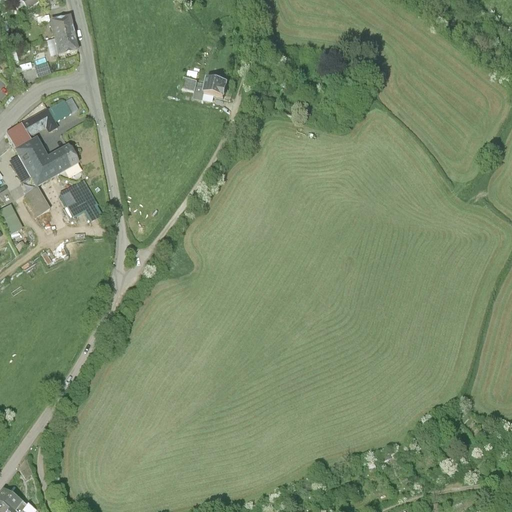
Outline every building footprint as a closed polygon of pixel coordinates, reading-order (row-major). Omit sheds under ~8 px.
[(39,3),(37,0),(18,0),(27,12),(39,3)] [(49,22),(53,39),(73,35),(69,17),(49,22)] [(73,35),(53,39),(58,59),(78,54),(73,35)] [(39,81),(53,76),(49,65),(35,70),(39,81)] [(229,83),(206,79),(204,90),(196,88),(198,83),(184,80),(182,90),(195,93),(193,101),(202,103),(205,93),(226,97),(229,83)] [(58,131),(55,125),(71,116),(64,103),(48,112),(38,117),(38,118),(21,126),(5,136),(14,152),(13,153),(34,191),(23,198),(37,221),(50,213),(37,191),(57,179),(57,178),(79,165),(69,147),(46,159),(36,140),(31,143),(28,138),(45,130),(48,137),(58,131)] [(83,185),(60,198),(73,222),(85,216),(90,225),(102,219),(83,185)] [(10,210),(0,214),(0,220),(9,238),(21,232),(10,210)] [(33,477),(26,462),(19,472),(25,482),(33,477)] [(17,511),(21,507),(2,493),(0,495),(0,507),(6,511),(17,511)]
